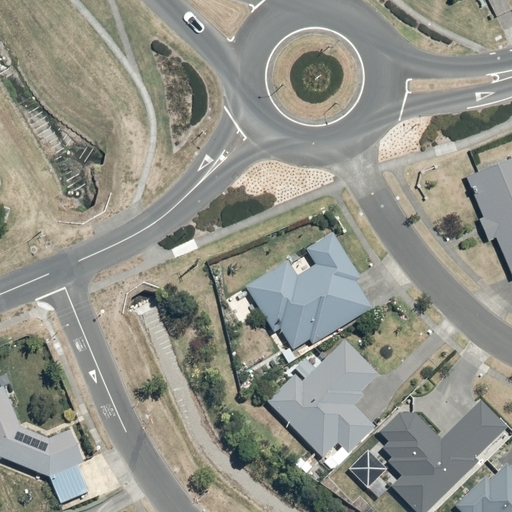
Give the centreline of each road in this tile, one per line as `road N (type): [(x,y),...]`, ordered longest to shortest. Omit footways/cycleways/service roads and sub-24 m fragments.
road 1 (residential): [(511,348),(443,293),(404,243),(345,138)]
road 2 (residential): [(178,511),(126,433),(57,270)]
road 3 (tertiary): [(57,270),(159,220),(192,190)]
road 4 (tertiary): [(511,88),(369,119)]
road 5 (tertiary): [(377,49),(450,67),(511,59)]
road 6 (tertiary): [(246,88),(161,0)]
